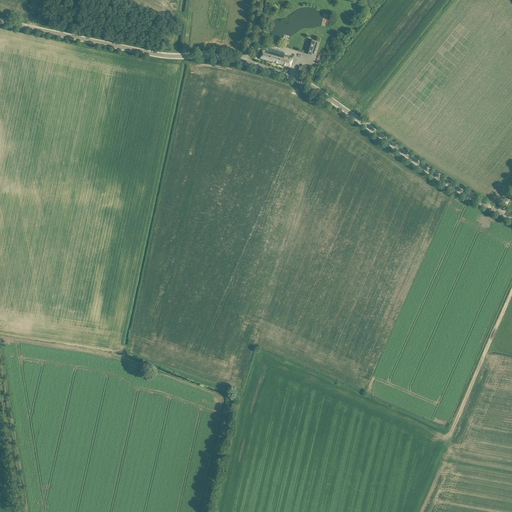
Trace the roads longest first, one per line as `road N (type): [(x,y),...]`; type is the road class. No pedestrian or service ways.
road 1 (unclassified): [(499,214),(301,81),(244,62)]
road 2 (unclassified): [(244,62),(157,56),(0,21)]
